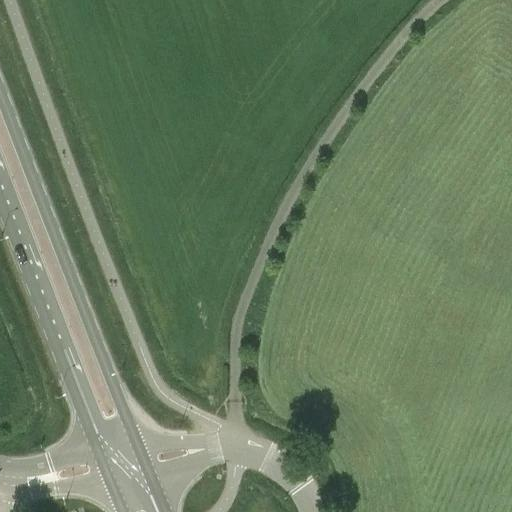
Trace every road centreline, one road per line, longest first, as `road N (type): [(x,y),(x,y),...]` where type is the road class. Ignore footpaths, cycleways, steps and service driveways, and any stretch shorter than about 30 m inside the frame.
road 1 (unclassified): [(447,0),(386,58),(337,125),(256,265),(236,332),(233,446)]
road 2 (primary): [(122,460),(0,147)]
road 3 (unclassified): [(2,480),(58,479),(122,460)]
